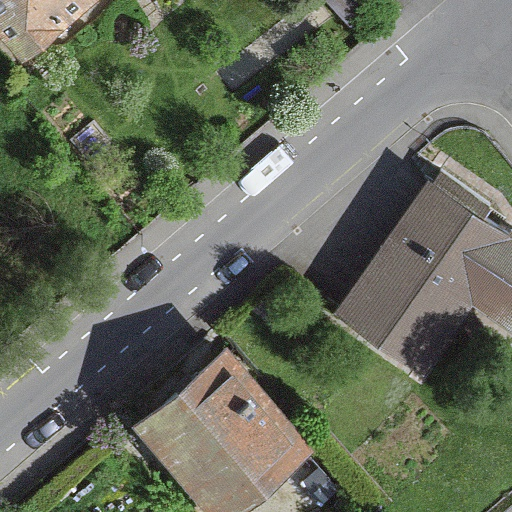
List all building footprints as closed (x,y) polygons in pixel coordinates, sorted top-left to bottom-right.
[(0,0),(0,12),(24,40),(70,0),(0,0)] [(365,0),(329,0),(352,27),(373,9),(365,0)] [(321,32),(288,57),(300,72),(333,46),(321,32)] [(432,180),(341,310),(418,364),(447,323),(431,312),(456,277),(511,316),(511,235),(472,207),(432,180)] [(225,350),(147,415),(220,502),(298,438),(225,350)]
